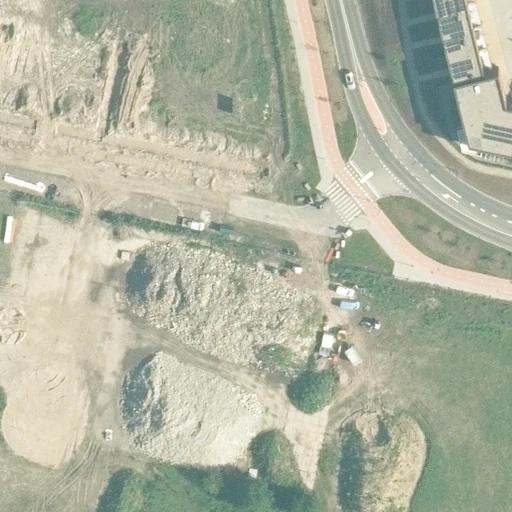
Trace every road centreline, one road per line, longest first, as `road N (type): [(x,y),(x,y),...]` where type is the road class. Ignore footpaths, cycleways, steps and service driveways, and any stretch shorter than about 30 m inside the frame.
road 1 (unclassified): [(399,155),(336,207),(299,219),(40,162)]
road 2 (residential): [(78,511),(116,375),(38,224),(40,162)]
road 3 (residential): [(40,162),(71,0)]
road 4 (tertiary): [(352,54),(350,89),(365,128),(399,155)]
